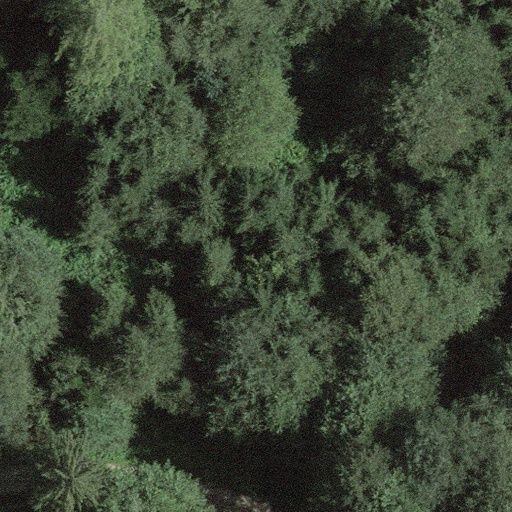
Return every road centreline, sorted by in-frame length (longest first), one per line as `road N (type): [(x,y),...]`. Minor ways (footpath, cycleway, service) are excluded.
road 1 (track): [(0,250),(256,511)]
road 2 (track): [(0,476),(70,471),(131,479),(236,511)]
